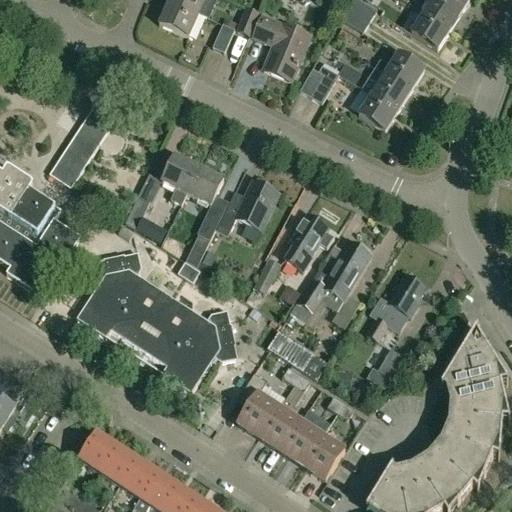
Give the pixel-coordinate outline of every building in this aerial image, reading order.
[(171,0),(169,6),(199,19),(210,24),(219,1),(216,0),(171,0)] [(440,0),(435,0),(424,18),(450,35),(463,14),(440,0)] [(440,0),(463,14),(472,0),(440,0)] [(370,27),(377,16),(355,2),(348,13),(370,27)] [(189,42),(199,19),(169,6),(159,29),(189,42)] [(348,13),(341,24),(363,38),(370,27),(348,13)] [(237,37),(249,41),(259,18),(246,14),(237,37)] [(424,18),(410,39),(437,56),(450,35),(424,18)] [(291,87),(310,42),(262,22),(253,43),(273,51),(263,76),(291,87)] [(235,34),(223,29),(213,52),(225,57),(235,34)] [(411,97),(424,76),(398,59),(393,67),(389,64),(386,68),(380,64),(374,73),(384,80),(411,97)] [(324,81),(311,102),(322,109),(339,81),(322,71),(318,77),(324,81)] [(371,100),(398,117),(411,97),(384,80),(374,73),(362,93),(372,100),(371,100)] [(324,81),(318,77),(313,74),(300,96),(311,102),(324,81)] [(371,100),(358,121),(385,138),(398,117),(371,100)] [(115,125),(94,111),(49,180),(71,194),(115,125)] [(175,195),(170,206),(181,211),(186,200),(199,174),(175,162),(162,188),(175,195)] [(61,216),(36,200),(29,196),(32,191),(6,175),(4,177),(0,174),(0,267),(10,273),(6,279),(33,297),(53,265),(62,271),(80,243),(54,226),(61,216)] [(186,200),(211,212),(224,186),(199,174),(186,200)] [(278,201),(253,189),(242,212),(231,207),(216,237),(228,242),(236,225),(261,237),(278,201)] [(136,235),(150,208),(138,202),(125,230),(136,235)] [(293,254),(284,267),(303,279),(312,264),(311,264),(320,250),(326,254),(334,243),(327,239),(329,235),(306,221),(288,251),(293,254)] [(198,241),(186,267),(197,273),(210,247),(198,241)] [(324,265),(311,287),(326,297),(343,307),(354,289),(354,290),(371,262),(361,256),(363,253),(354,247),(352,250),(349,249),(335,272),(324,265)] [(141,275),(138,259),(124,262),(124,261),(103,265),(103,267),(90,269),(93,286),(99,290),(76,325),(105,344),(110,337),(166,373),(161,380),(191,399),(214,364),(221,368),(237,365),(234,351),(236,351),(231,330),(229,331),(226,317),(211,320),(207,327),(137,282),(141,275)] [(268,263),(253,292),(265,298),(280,269),(268,263)] [(186,283),(192,274),(184,268),(177,277),(186,283)] [(375,315),(399,329),(404,321),(410,324),(417,312),(415,311),(425,295),(404,282),(387,310),(380,305),(375,315)] [(311,287),(310,286),(296,308),(312,318),(326,297),(311,287)] [(366,340),(377,348),(387,332),(375,325),(366,340)] [(278,338),(268,355),(316,385),(327,369),(278,338)] [(470,344),(447,382),(453,386),(458,408),(456,431),(447,452),(433,469),(413,481),(392,486),(385,482),(376,498),(377,498),(377,497),(389,504),(388,511),(442,511),(441,509),(452,503),(456,509),(455,509),(457,510),(473,491),(468,488),(476,478),(482,482),(482,483),(483,483),(492,461),(487,458),(492,447),(498,449),(498,450),(500,450),(502,425),(496,425),(497,412),(504,413),(505,413),(500,389),(494,390),(491,378),(500,376),(493,366),(492,366),(492,367),(482,369),(469,348),(471,345),(470,344)] [(387,384),(401,362),(390,355),(376,377),(387,384)] [(281,382),(292,389),(298,380),(287,373),(281,382)] [(0,403),(2,405),(15,385),(5,378),(0,385),(0,403)] [(237,428),(259,443),(278,413),(258,400),(266,387),(254,379),(236,406),(247,413),(237,428)] [(309,387),(298,380),(292,389),(303,396),(309,387)] [(12,411),(25,391),(15,385),(2,405),(12,411)] [(327,412),(337,418),(343,408),(333,402),(327,412)] [(0,432),(3,434),(16,414),(12,411),(2,405),(0,403),(0,432)] [(353,415),(343,408),(337,418),(347,425),(353,415)] [(300,427),(278,413),(259,443),(281,457),(300,427)] [(281,457),(303,472),(322,442),(300,427),(281,457)] [(116,452),(96,439),(78,466),(98,479),(116,452)] [(344,456),(322,442),(303,472),(325,486),(344,456)] [(136,465),(116,452),(98,479),(119,492),(136,465)] [(119,492),(139,505),(156,478),(136,465),(119,492)] [(149,511),(162,511),(176,491),(156,478),(139,505),(134,511),(148,511),(149,511)] [(191,511),(196,504),(176,491),(162,511),(191,511)] [(77,511),(82,506),(65,495),(59,505),(69,511),(77,511)]
